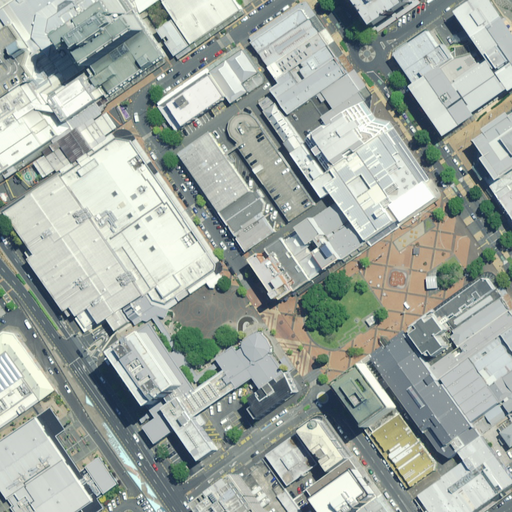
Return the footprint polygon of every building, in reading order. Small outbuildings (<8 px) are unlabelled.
[(0,0),(0,178),(9,172),(53,142),(55,144),(58,142),(79,128),(93,118),(94,119),(103,113),(102,112),(105,109),(104,108),(108,105),(107,104),(111,101),(108,97),(80,56),(76,58),(60,35),(110,0),(129,0),(139,13),(157,0),(163,0),(165,1),(166,0),(0,0)] [(139,13),(129,0),(110,0),(60,35),(76,58),(80,56),(108,97),(169,57),(151,30),(152,29),(142,14),(140,15),(139,13)] [(175,17),(193,43),(244,8),(238,0),(166,0),(165,1),(175,17)] [(406,0),(353,0),(374,31),(411,6),(406,0)] [(297,10),(251,42),(258,54),(308,18),(302,11),(297,10)] [(175,17),(158,29),(164,38),(169,35),(171,39),(167,42),(176,55),(193,43),(175,17)] [(258,54),(267,67),(318,32),(308,18),(258,54)] [(445,50),(431,27),(392,56),(447,136),(511,90),(511,35),(500,18),(470,38),(476,47),(468,51),(459,53),(451,53),(445,50)] [(318,32),(270,65),(279,78),(327,45),(318,32)] [(337,58),(327,45),(279,78),(282,82),(274,88),(280,96),(337,58)] [(243,48),(224,61),(244,89),(245,90),(263,78),(263,75),(243,48)] [(291,113),(317,94),(347,73),(337,58),(280,96),(291,113)] [(224,61),(207,73),(227,100),(227,101),(244,89),(224,61)] [(207,73),(158,107),(177,135),(181,132),(183,131),(225,102),(227,100),(207,73)] [(347,73),(317,94),(323,102),(327,98),(334,108),(322,117),(327,124),(359,100),(364,97),(347,73)] [(327,124),(306,140),(327,170),(332,167),(354,152),(392,124),(371,117),(359,100),(327,124)] [(278,104),(264,112),(290,152),(305,142),(278,104)] [(240,112),(236,114),(233,117),(231,119),(230,122),(229,125),(229,129),(229,132),(230,136),(291,221),(316,204),(253,115),(250,113),(245,112),(240,112)] [(108,113),(81,132),(91,146),(117,127),(108,113)] [(500,183),(511,174),(511,113),(471,142),(500,183)] [(392,124),(354,152),(389,204),(429,177),(392,124)] [(79,128),(58,142),(73,164),(94,150),(79,128)] [(218,212),(251,188),(249,186),(211,131),(179,154),(218,212)] [(164,317),(166,317),(168,309),(170,302),(216,270),(217,265),(132,141),(116,138),(48,184),(7,212),(33,248),(27,252),(31,259),(30,259),(70,317),(76,313),(79,316),(76,318),(85,332),(100,322),(102,324),(109,319),(113,324),(117,331),(131,322),(123,310),(125,309),(134,323),(136,325),(143,320),(148,321),(150,320),(157,315),(164,317)] [(305,142),(290,152),(322,197),(327,194),(323,187),(334,180),(327,170),(306,140),(305,142)] [(61,145),(34,163),(44,178),(71,159),(61,145)] [(389,204),(354,152),(332,167),(379,235),(400,220),(389,204)] [(327,194),(333,203),(364,245),(379,235),(332,167),(327,170),(334,180),(323,187),(327,194)] [(429,177),(389,204),(400,220),(440,193),(429,177)] [(511,183),(495,195),(511,220),(511,183)] [(255,188),(251,188),(218,212),(245,251),(272,231),(275,217),(270,211),(262,212),(262,208),(263,197),(255,188)] [(364,245),(333,203),(311,217),(341,261),(364,245)] [(341,261),(311,217),(294,229),(323,273),(341,261)] [(294,229),(280,238),(309,283),(323,273),(294,229)] [(280,238),(263,250),(294,294),(309,283),(280,238)] [(294,294),(263,250),(249,259),(256,270),(279,303),(294,294)] [(434,314),(436,317),(442,326),(496,290),(488,279),(484,279),(434,314)] [(500,296),(496,290),(442,326),(447,333),(500,296)] [(509,309),(500,296),(447,333),(457,347),(509,309)] [(511,327),(511,314),(509,309),(457,347),(467,359),(511,327)] [(375,315),(368,320),(371,326),(379,320),(375,315)] [(436,317),(412,334),(410,335),(425,357),(429,354),(433,359),(446,349),(439,339),(447,333),(442,326),(436,317)] [(175,357),(152,323),(112,350),(154,412),(141,421),(157,444),(180,429),(203,462),(219,451),(197,418),(255,378),(265,392),(288,375),(273,353),(275,352),(275,348),(272,340),(265,333),(261,332),(252,336),(246,342),(245,347),(246,348),(240,352),(236,347),(219,358),(227,370),(198,390),(175,357)] [(511,327),(467,359),(487,387),(511,370),(511,327)] [(7,332),(0,336),(0,429),(57,390),(18,334),(7,332)] [(406,335),(367,362),(401,409),(407,404),(441,450),(453,457),(456,453),(478,437),(480,436),(471,423),(439,379),(430,367),(406,335)] [(457,347),(430,367),(439,379),(467,359),(457,347)] [(467,359),(439,379),(471,423),(477,419),(498,403),(487,387),(467,359)] [(401,409),(367,362),(335,386),(368,432),(397,412),(401,409)] [(511,370),(487,387),(498,403),(507,415),(511,412),(511,370)] [(288,375),(265,392),(250,402),(262,420),(301,392),(292,373),(288,375)] [(50,406),(0,440),(0,495),(3,500),(7,498),(12,506),(9,508),(11,511),(77,511),(80,511),(97,511),(103,508),(97,500),(119,484),(98,455),(80,468),(58,437),(67,430),(50,406)] [(397,412),(368,432),(407,490),(439,467),(397,412)] [(319,420),(314,419),(301,429),(332,473),(350,461),(319,420)] [(511,422),(498,433),(509,448),(511,446),(511,422)] [(298,432),(266,454),(289,486),(321,464),(298,432)] [(511,483),(478,437),(456,453),(462,461),(413,497),(424,511),(477,511),(511,487),(511,483)] [(354,511),(376,497),(350,461),(332,473),(309,489),(324,511),(354,511)] [(212,511),(271,511),(241,470),(202,498),(212,511)] [(387,511),(376,497),(354,511),(387,511)]
